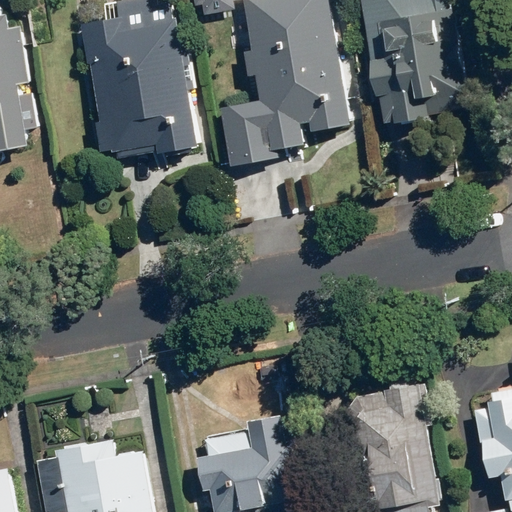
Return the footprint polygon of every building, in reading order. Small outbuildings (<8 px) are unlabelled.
[(206,144),(181,0),(179,0),(159,3),(158,0),(124,0),(123,0),(125,16),(87,23),(94,61),(97,61),(107,119),(102,120),(108,150),(121,148),(122,150),(166,143),(167,150),(206,144)] [(198,0),(200,4),(209,3),(211,12),(240,7),(238,0),(198,0)] [(357,121),(333,0),(249,0),(258,46),(250,48),(255,76),(264,75),(269,98),(229,106),(241,164),(286,155),(282,135),(308,130),(306,121),(318,119),(319,129),(357,121)] [(477,107),(457,0),(367,0),(384,92),(368,94),(380,160),(428,151),(422,116),(477,107)] [(0,7),(0,150),(37,144),(34,128),(45,126),(27,24),(16,27),(12,6),(0,7)] [(426,381),(362,392),(346,416),(359,493),(368,492),(371,511),(438,511),(437,504),(447,502),(426,381)] [(511,395),(495,398),(496,405),(481,408),(488,441),(491,441),(498,476),(508,474),(511,495),(511,395)] [(311,511),(308,495),(310,494),(300,445),(304,445),(298,410),(254,418),(255,426),(210,434),(213,453),(204,455),(210,487),(218,486),(223,511),(238,508),(238,511),(311,511)] [(161,511),(150,449),(123,454),(120,438),(63,448),(64,454),(44,457),(54,511),(64,511),(74,510),(73,511),(161,511)] [(0,511),(22,511),(14,466),(0,468),(0,511)]
